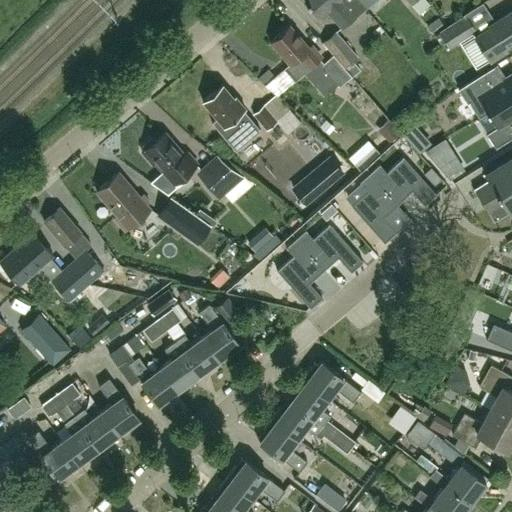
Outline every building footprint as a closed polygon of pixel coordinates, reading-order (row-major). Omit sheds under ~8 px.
[(364,10),(355,0),(306,0),(319,16),(327,9),(343,27),(364,10)] [(355,0),(364,10),(374,0),(355,0)] [(417,0),(414,2),(421,13),(433,6),(429,0),(417,0)] [(477,36),(484,47),(491,58),(506,48),(504,45),(511,40),(511,9),(489,24),(491,27),(477,36)] [(449,47),(475,31),(466,16),(440,32),(449,47)] [(432,33),(443,26),(438,18),(427,25),(432,33)] [(295,80),(322,57),(312,46),(311,47),(291,25),(271,42),(291,64),(285,69),(295,80)] [(323,41),(345,66),(356,56),(335,31),(323,41)] [(332,55),(321,65),(339,84),(349,75),(332,55)] [(469,101),(478,117),(511,95),(511,72),(501,79),(493,66),(458,88),(467,103),(469,101)] [(262,128),(245,109),(246,107),(236,96),(235,97),(224,83),(204,100),(218,117),(213,121),(237,149),(262,128)] [(511,95),(478,117),(479,117),(487,112),(496,127),(486,133),(495,148),(511,136),(511,95)] [(252,113),(266,130),(277,121),(263,104),(252,113)] [(402,134),(417,150),(428,140),(413,124),(402,134)] [(177,186),(175,184),(198,164),(189,153),(186,155),(166,132),(156,140),(152,139),(143,146),(143,152),(154,164),(158,164),(165,171),(152,182),(169,194),(177,186)] [(441,140),(424,150),(449,179),(461,172),(441,140)] [(369,171),(397,203),(411,190),(424,205),(436,194),(402,156),(401,157),(402,157),(386,171),(379,164),(380,163),(379,162),(369,171)] [(485,181),(474,188),(494,220),(509,211),(511,208),(511,156),(481,175),(485,181)] [(320,165),(333,180),(343,172),(330,157),(320,165)] [(244,176),(222,159),(203,175),(221,196),(244,176)] [(424,173),(434,185),(441,179),(431,167),(424,173)] [(397,203),(369,171),(359,180),(360,181),(367,188),(351,202),(350,203),(383,241),(395,230),(382,216),(397,203)] [(151,209),(147,204),(150,201),(143,194),(140,197),(119,172),(97,190),(118,215),(115,217),(126,230),(151,209)] [(210,225),(171,197),(158,215),(197,243),(210,225)] [(325,218),(336,208),(331,202),(320,212),(325,218)] [(75,257),(74,267),(89,283),(104,270),(86,249),(91,244),(59,208),(44,221),(65,245),(75,257)] [(295,237),(323,268),(337,256),(350,270),(362,259),(328,221),(327,222),(328,223),(312,237),(305,229),(306,229),(305,228),(295,237)] [(89,283),(74,267),(63,270),(51,257),(54,255),(34,231),(0,259),(0,260),(20,284),(41,266),(70,299),(89,283)] [(310,306),(321,296),(309,281),(323,268),(295,237),(285,245),(286,246),(293,254),(277,268),(277,267),(276,268),(310,306)] [(214,282),(228,290),(235,277),(221,269),(214,282)] [(445,337),(459,343),(481,292),(468,286),(445,337)] [(167,290),(148,304),(155,313),(174,299),(167,290)] [(225,320),(237,312),(226,297),(215,304),(225,320)] [(202,335),(219,358),(240,343),(210,302),(200,310),(213,327),(202,335)] [(158,318),(166,329),(181,318),(172,307),(158,318)] [(39,313),(21,329),(36,346),(47,359),(53,365),(71,349),(39,313)] [(152,340),(166,329),(158,318),(144,328),(152,340)] [(511,331),(493,323),(485,339),(511,350),(511,331)] [(126,341),(134,351),(145,343),(136,332),(126,341)] [(199,373),(219,358),(202,335),(192,342),(185,333),(175,340),(199,373)] [(162,365),(179,388),(199,373),(175,340),(165,348),(172,357),(162,365)] [(131,355),(123,344),(110,353),(118,365),(131,355)] [(108,354),(96,359),(103,373),(115,367),(108,354)] [(158,403),(179,388),(162,365),(151,372),(139,355),(128,363),(141,380),(158,403)] [(313,365),(304,377),(330,397),(337,387),(353,399),(361,389),(345,377),(323,359),(316,368),(313,365)] [(496,396),(489,410),(511,422),(511,392),(506,389),(511,379),(511,376),(491,365),(479,387),(496,396)] [(99,385),(112,402),(101,409),(118,432),(139,417),(110,377),(99,385)] [(298,391),(292,399),(324,424),(318,431),(323,434),(333,442),(341,431),(327,419),(330,415),(321,408),(330,397),(304,377),(295,388),(298,391)] [(370,380),(363,389),(380,401),(387,392),(370,380)] [(72,381),(57,392),(66,403),(80,393),(72,381)] [(98,447),(74,414),(66,403),(57,392),(43,402),(51,414),(56,410),(71,431),(61,439),(78,462),(98,447)] [(24,395),(6,408),(14,418),(31,405),(24,395)] [(282,405),(273,416),(299,436),(305,428),(320,439),(323,434),(318,431),(324,424),(292,399),(285,407),(282,405)] [(403,404),(397,412),(410,422),(417,414),(403,404)] [(98,447),(118,432),(101,409),(91,417),(84,407),(74,414),(98,447)] [(507,449),(511,439),(511,422),(489,410),(481,423),(464,413),(452,434),(459,438),(469,444),(475,447),(481,435),(507,449)] [(0,412),(0,429),(9,421),(1,412),(0,412)] [(268,430),(261,439),(283,456),(300,469),(307,459),(291,446),(299,436),(273,416),(264,428),(268,430)] [(432,424),(419,434),(432,451),(444,441),(432,424)] [(28,437),(40,454),(57,477),(78,462),(61,439),(51,447),(38,429),(28,437)] [(341,431),(333,442),(347,453),(352,446),(356,442),(341,431)] [(5,453),(18,444),(13,436),(0,445),(5,453)] [(399,446),(401,447),(433,471),(438,464),(405,438),(399,446)] [(274,462),(280,454),(263,442),(257,450),(274,462)] [(236,465),(227,477),(253,496),(261,486),(277,499),(285,489),(269,476),(246,459),(239,468),(236,465)] [(444,483),(470,502),(486,482),(460,463),(448,478),(435,468),(429,476),(442,486),(444,483)] [(309,470),(302,482),(326,497),(333,486),(309,470)] [(222,490),(215,499),(232,511),(250,511),(244,507),(253,496),(227,477),(218,488),(222,490)] [(429,503),(440,511),(462,511),(470,502),(444,483),(442,486),(432,499),(419,489),(414,496),(426,506),(429,503)] [(206,504),(199,511),(232,511),(215,499),(209,507),(206,504)] [(440,511),(429,503),(426,506),(421,511),(407,511),(404,509),(401,511),(440,511)]
